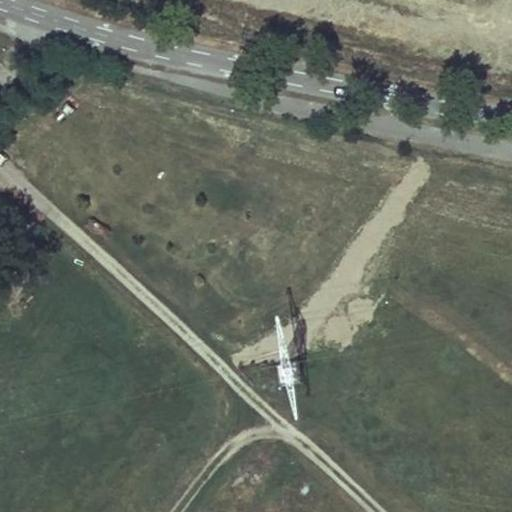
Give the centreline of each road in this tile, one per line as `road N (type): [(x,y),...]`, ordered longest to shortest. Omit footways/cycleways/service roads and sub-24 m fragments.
road 1 (tertiary): [(0,0),(148,47),(511,121)]
road 2 (track): [(0,149),(21,179),(376,511)]
road 3 (track): [(273,415),(212,461),(174,511)]
